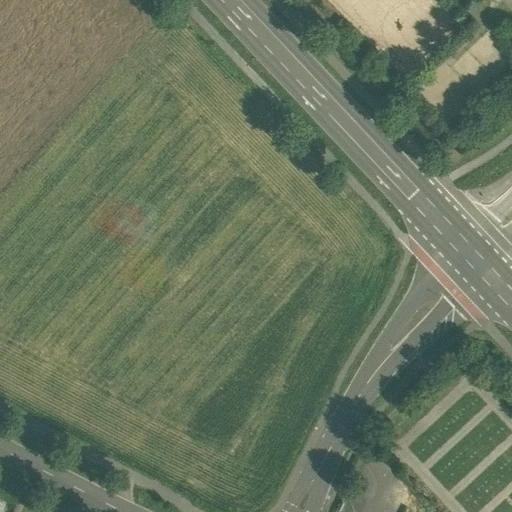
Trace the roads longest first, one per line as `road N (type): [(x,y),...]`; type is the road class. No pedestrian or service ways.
road 1 (secondary): [(479,263),(228,0)]
road 2 (tertiary): [(300,511),(362,390),(479,263)]
road 3 (tertiary): [(0,449),(120,511)]
